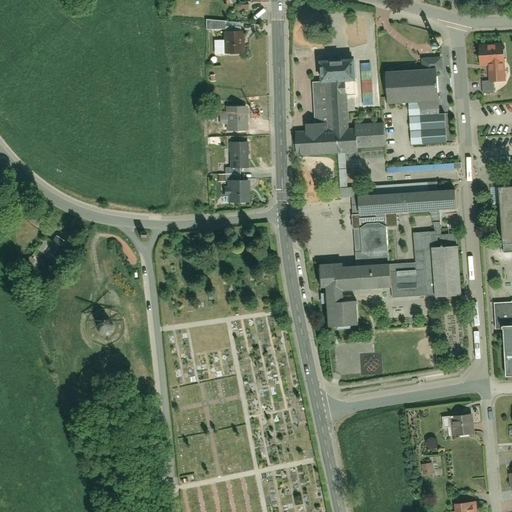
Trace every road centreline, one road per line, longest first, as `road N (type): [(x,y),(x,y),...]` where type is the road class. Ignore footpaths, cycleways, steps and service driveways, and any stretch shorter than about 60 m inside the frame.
road 1 (residential): [(454,19),(485,389)]
road 2 (residential): [(169,511),(147,254)]
road 3 (tertiary): [(284,216),(278,0)]
road 4 (tertiary): [(320,415),(284,216)]
road 5 (residential): [(320,415),(485,389)]
road 6 (track): [(150,511),(129,414),(103,364)]
road 7 (track): [(105,348),(124,500)]
road 8 (residential): [(0,151),(54,200),(121,223)]
road 9 (residential): [(159,227),(284,216)]
road 10 (residential): [(497,511),(485,389)]
